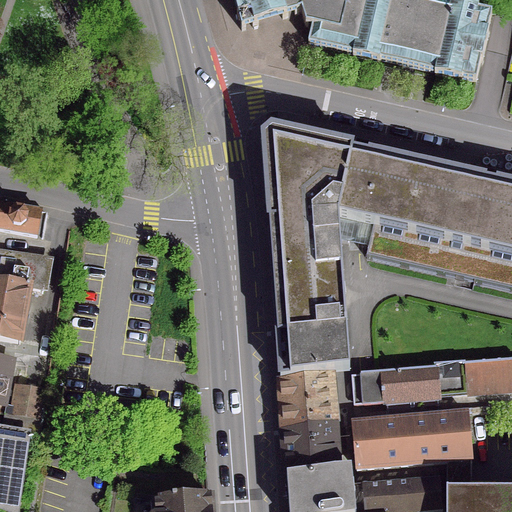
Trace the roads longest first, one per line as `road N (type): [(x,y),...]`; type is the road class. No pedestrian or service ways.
road 1 (residential): [(201,100),(273,94),(511,146)]
road 2 (primary): [(246,511),(222,219)]
road 3 (residential): [(0,179),(176,219),(222,219)]
road 4 (primary): [(222,219),(201,100)]
